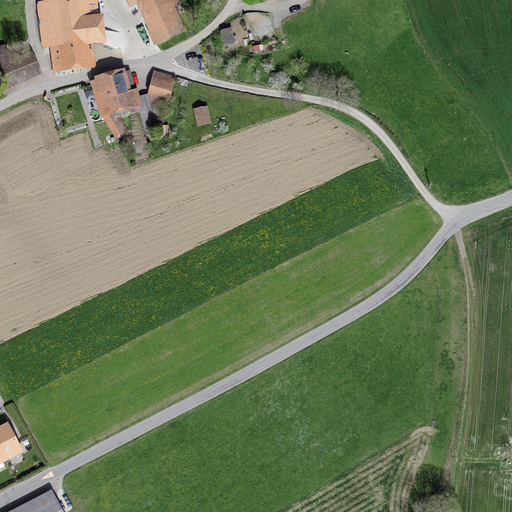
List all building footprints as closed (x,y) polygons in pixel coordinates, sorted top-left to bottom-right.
[(89,65),(87,42),(102,41),(97,0),(90,0),(40,5),(44,47),(51,46),(54,68),(89,65)] [(143,0),(138,2),(155,43),(183,31),(172,5),(179,2),(177,0),(143,0)] [(222,32),(226,46),(235,43),(231,29),(222,32)] [(31,52),(8,61),(3,50),(0,51),(0,80),(2,86),(39,70),(31,52)] [(118,117),(139,110),(140,110),(137,98),(135,91),(126,94),(120,74),(92,82),(93,88),(102,115),(115,137),(126,130),(118,117)] [(154,80),(150,94),(148,102),(156,105),(165,107),(171,84),(154,80)] [(162,124),(156,105),(148,102),(150,94),(137,98),(140,110),(139,110),(145,129),(162,124)] [(207,107),(194,110),(197,125),(209,122),(207,107)] [(0,449),(5,458),(20,451),(8,426),(0,430),(0,449)] [(61,511),(51,493),(51,491),(9,511),(61,511)]
